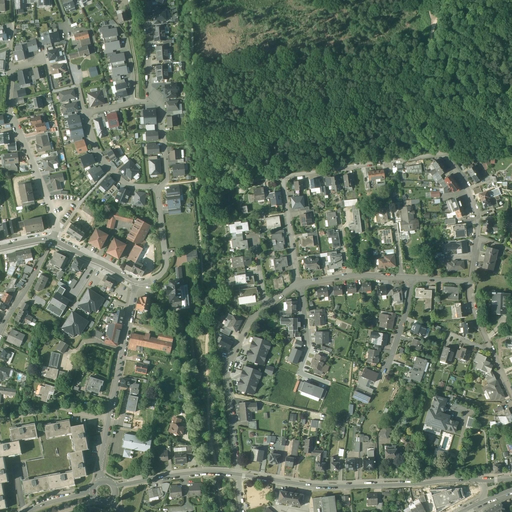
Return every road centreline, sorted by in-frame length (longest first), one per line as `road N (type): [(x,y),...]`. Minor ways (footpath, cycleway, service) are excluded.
road 1 (residential): [(444,156),(281,178),(299,286)]
road 2 (track): [(193,181),(211,447)]
road 3 (tertiary): [(479,482),(338,487),(237,475)]
road 4 (residential): [(299,286),(251,318),(227,368),(237,475)]
road 5 (residential): [(51,239),(51,209),(8,103),(10,69),(42,61)]
road 6 (residential): [(135,283),(100,481)]
road 7 (track): [(189,0),(197,138)]
